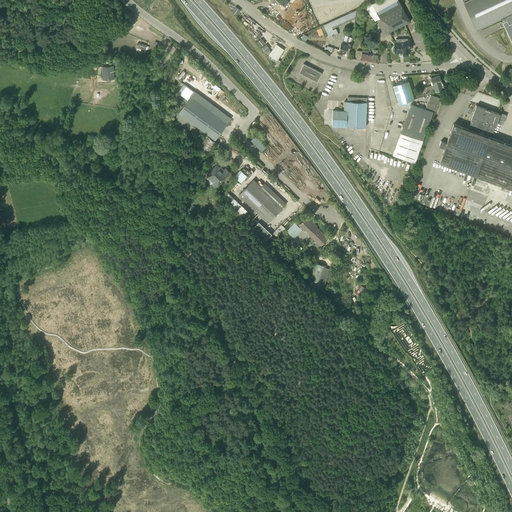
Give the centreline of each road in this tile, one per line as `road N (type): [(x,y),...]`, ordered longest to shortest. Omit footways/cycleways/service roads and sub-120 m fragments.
road 1 (trunk): [(185,0),(271,99),(385,258),(511,489)]
road 2 (trunk): [(511,467),(378,232),(198,0)]
road 3 (unclassified): [(334,218),(247,145),(252,109),(218,72),(126,0)]
road 4 (unclassified): [(464,51),(434,67),(344,62),(295,42),(235,0)]
